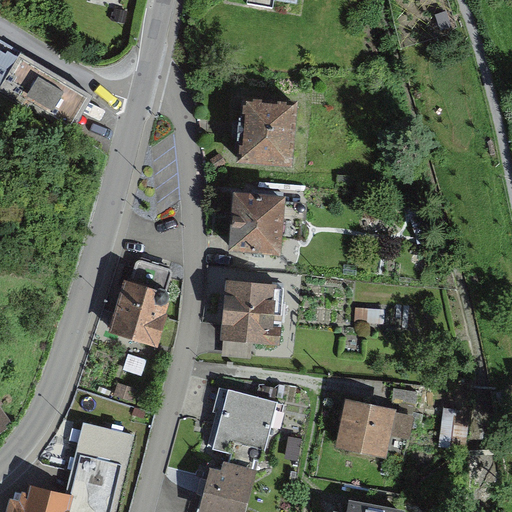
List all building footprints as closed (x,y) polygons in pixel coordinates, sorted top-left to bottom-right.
[(312,0),(235,0),(235,2),(311,12),(312,0)] [(95,100),(0,43),(0,92),(73,136),(95,100)] [(312,108),(248,98),(237,159),(302,170),(312,108)] [(306,200),(244,195),(240,251),(300,257),(306,200)] [(159,348),(172,274),(127,267),(114,340),(159,348)] [(232,281),(223,335),(289,346),(299,292),(232,281)] [(396,375),(394,399),(429,402),(431,378),(396,375)] [(225,402),(213,447),(271,462),(287,405),(229,390),(225,402)] [(413,417),(355,401),(341,451),(399,467),(413,417)] [(0,432),(8,427),(0,415),(0,432)] [(66,500),(27,490),(23,509),(12,506),(10,511),(112,511),(131,440),(84,428),(66,500)] [(250,511),(260,482),(214,467),(199,511),(250,511)]
